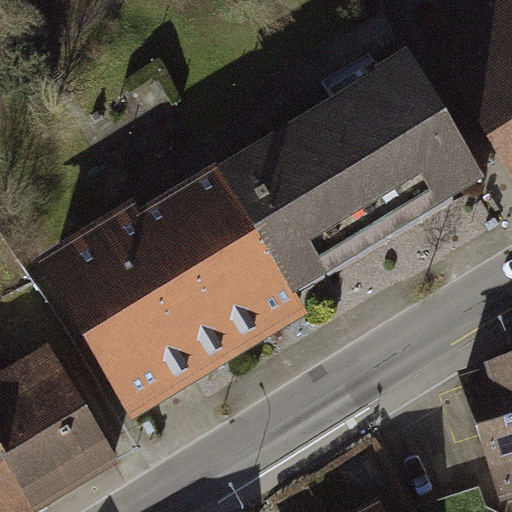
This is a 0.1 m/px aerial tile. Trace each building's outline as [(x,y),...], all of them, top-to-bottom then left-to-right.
[(511,0),(462,0),(428,22),(441,58),(511,172),(511,0)] [(404,69),(208,184),(299,339),(495,224),(404,69)] [(165,418),(299,339),(208,184),(73,263),(165,418)] [(497,486),(511,481),(511,362),(463,378),(497,486)] [(0,400),(0,454),(33,511),(114,461),(57,366),(0,400)] [(0,511),(30,511),(33,511),(0,454),(0,511)]
